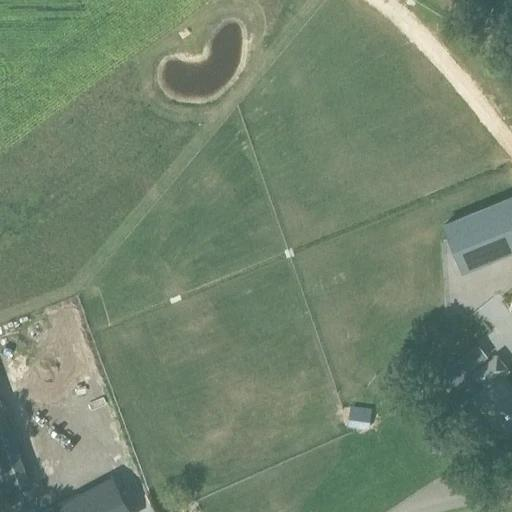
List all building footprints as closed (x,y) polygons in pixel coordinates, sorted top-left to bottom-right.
[(511,194),(441,223),(462,273),(511,252),(511,194)] [(173,314),(188,309),(183,295),(168,301),(173,314)] [(198,353),(189,345),(144,400),(172,423),(236,346),(216,330),(198,353)] [(486,356),(478,346),(438,376),(447,386),(486,356)] [(497,354),(474,372),(486,387),(474,396),(504,434),(511,427),(511,388),(502,377),(510,371),(497,354)] [(223,371),(195,403),(213,419),(241,386),(223,371)] [(124,423),(141,433),(150,418),(133,408),(124,423)] [(0,417),(0,494),(2,499),(10,495),(15,491),(25,486),(0,417)] [(262,511),(284,481),(270,472),(263,483),(239,466),(207,511),(262,511)] [(128,511),(111,478),(47,511),(128,511)]
